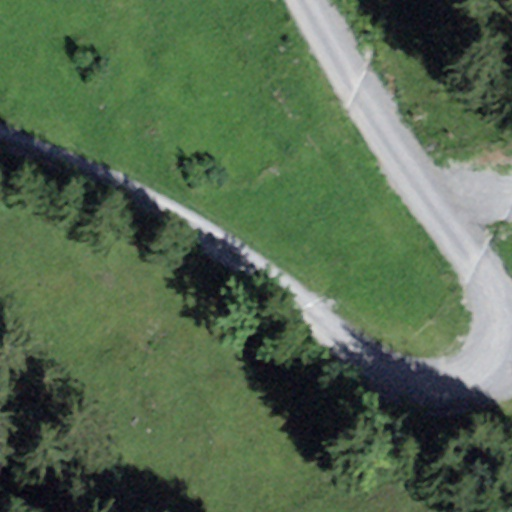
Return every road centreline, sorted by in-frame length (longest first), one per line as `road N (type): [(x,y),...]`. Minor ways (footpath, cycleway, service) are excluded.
road 1 (track): [(0,145),(278,281),(365,365),(414,386),(475,384)]
road 2 (track): [(475,384),(494,352),(497,306),(439,230),(300,0)]
